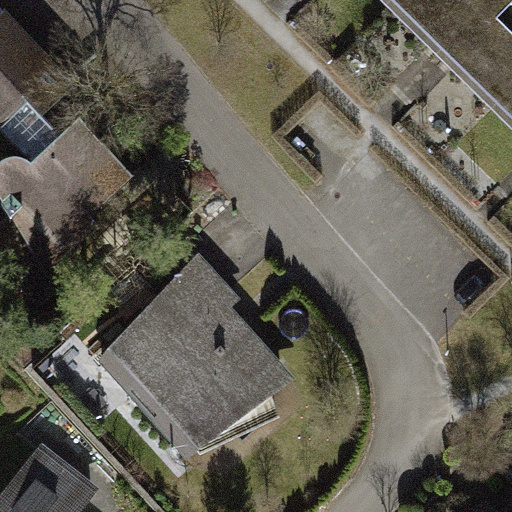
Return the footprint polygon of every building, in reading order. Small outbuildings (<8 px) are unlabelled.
[(511,0),(390,0),(446,55),(453,61),(511,118),(511,0)] [(142,164),(0,19),(0,237),(32,270),(142,164)] [(201,258),(94,351),(184,452),(290,359),(201,258)] [(96,511),(102,504),(34,454),(0,500),(0,511),(96,511)] [(511,511),(511,478),(476,511),(511,511)]
